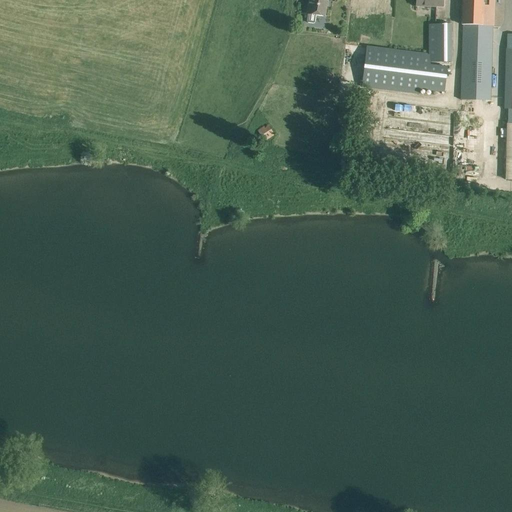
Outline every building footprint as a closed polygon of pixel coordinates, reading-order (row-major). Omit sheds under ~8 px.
[(310,0),(308,14),(307,21),(308,23),(313,24),(315,23),(316,16),(323,17),(325,6),(328,7),(329,1),(326,1),(326,0),(310,0)] [(494,25),(494,0),(462,0),(462,25),(463,25),(461,100),(489,101),(492,25),(494,25)] [(362,87),(419,94),(420,89),(444,92),(447,66),(430,64),(430,62),(452,62),(452,23),(429,24),(429,54),(367,46),(362,87)] [(274,135),(267,124),(257,131),(264,142),(274,135)] [(419,142),(419,130),(389,130),(389,142),(419,142)] [(460,136),(433,135),(432,145),(459,146),(460,136)]
